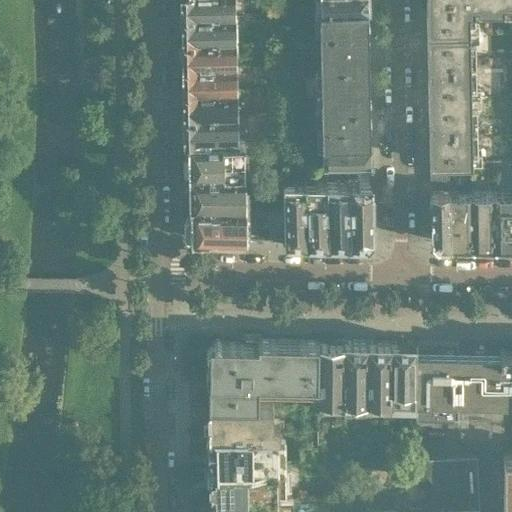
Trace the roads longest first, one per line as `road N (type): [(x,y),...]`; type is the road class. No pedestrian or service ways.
road 1 (residential): [(401,275),(395,0)]
road 2 (residential): [(150,270),(147,0)]
road 3 (residential): [(401,275),(150,270)]
road 4 (residential): [(161,511),(150,270)]
